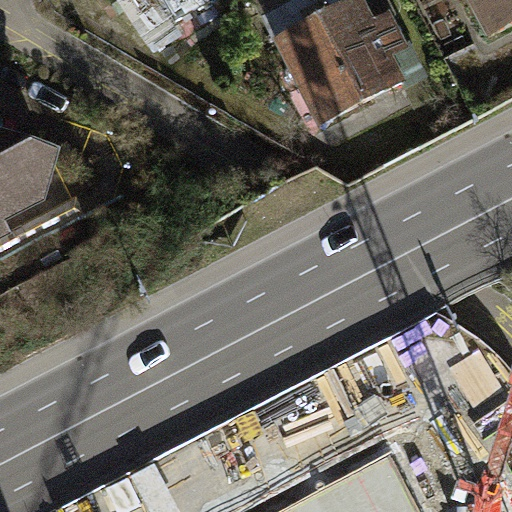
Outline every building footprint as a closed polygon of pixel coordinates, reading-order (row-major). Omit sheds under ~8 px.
[(189,0),(121,0),(149,42),(196,9),(189,0)] [(278,46),(338,14),(330,0),(306,0),(264,22),(278,46)] [(380,0),(363,0),(359,3),(373,29),(390,20),(380,0)] [(511,0),(469,0),(490,38),(511,25),(511,0)] [(338,14),(278,46),(321,127),(405,82),(390,56),(405,48),(390,20),(373,29),(359,3),(338,14)] [(0,238),(6,235),(1,225),(2,218),(39,199),(50,162),(0,145),(0,238)] [(511,511),(511,412),(266,511),(511,511)]
